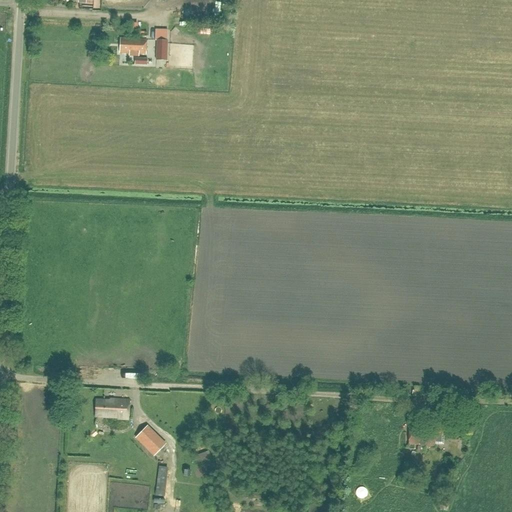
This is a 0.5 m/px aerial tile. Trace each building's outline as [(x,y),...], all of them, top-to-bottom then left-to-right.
[(141,64),(156,64),(156,57),(147,57),(147,54),(146,54),(146,39),(120,38),(119,53),(129,53),(128,57),(138,57),(138,54),(141,54),(141,64)] [(167,42),(159,41),(158,56),(159,56),(159,59),(166,60),(166,56),(167,42)] [(128,400),(109,399),(109,400),(95,399),(94,416),(116,417),(116,419),(127,419),(128,400)] [(431,429),(409,428),(408,444),(434,445),(434,444),(443,445),(443,436),(446,436),(447,413),(432,412),(431,429)] [(146,426),(135,437),(153,455),(164,442),(146,426)] [(445,488),(440,488),(440,499),(435,498),(435,506),(439,506),(439,511),(448,511),(448,507),(449,507),(449,494),(447,494),(445,492),(445,488)] [(363,490),(357,492),(360,499),(370,495),(368,489),(363,490)]
